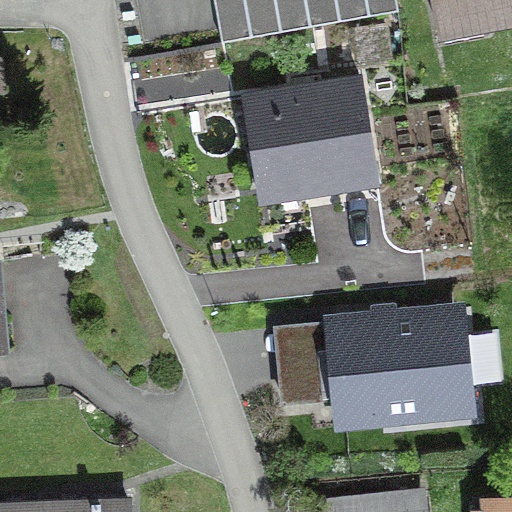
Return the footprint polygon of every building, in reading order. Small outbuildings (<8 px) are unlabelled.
[(223,0),(231,41),(394,12),(392,0),(223,0)] [(511,0),(430,0),(437,35),(511,20),(511,0)] [(385,59),(381,28),(366,30),(370,61),(385,59)] [(300,179),(369,168),(356,83),(243,100),(258,198),(301,191),(300,179)] [(461,411),(451,312),(332,323),(342,423),(461,411)] [(278,384),(280,404),(311,401),(309,381),(278,384)] [(416,511),(415,496),(380,499),(380,511),(416,511)] [(470,511),(469,511),(511,511),(511,498),(482,501),(483,510),(470,511)] [(0,511),(124,511),(124,500),(0,504),(0,511)]
